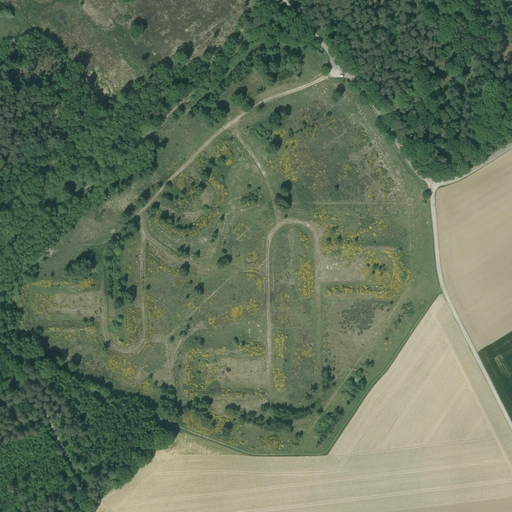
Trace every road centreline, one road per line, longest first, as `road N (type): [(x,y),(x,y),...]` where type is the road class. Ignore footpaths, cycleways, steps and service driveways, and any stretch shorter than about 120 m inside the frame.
road 1 (unknown): [(19,363),(145,407),(156,426),(253,461),(326,458),(441,286)]
road 2 (track): [(318,39),(248,40),(0,263)]
road 3 (track): [(141,211),(144,325),(137,346),(113,349),(104,328),(102,259),(123,226)]
road 4 (track): [(123,226),(230,123),(343,67)]
road 5 (track): [(268,374),(273,231),(285,221),(312,230),(317,308)]
road 6 (track): [(433,181),(441,286),(511,429)]
road 7 (unclassified): [(331,54),(423,178),(451,180),(511,145)]
road 8 (track): [(21,367),(94,511)]
